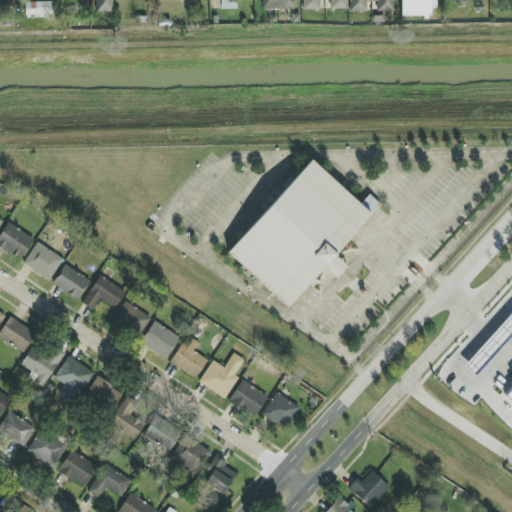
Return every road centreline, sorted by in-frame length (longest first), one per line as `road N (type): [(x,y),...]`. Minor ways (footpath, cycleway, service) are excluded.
road 1 (residential): [(307,492),(0,278)]
road 2 (secondary): [(290,511),(511,267)]
road 3 (secondary): [(444,289),(242,511)]
